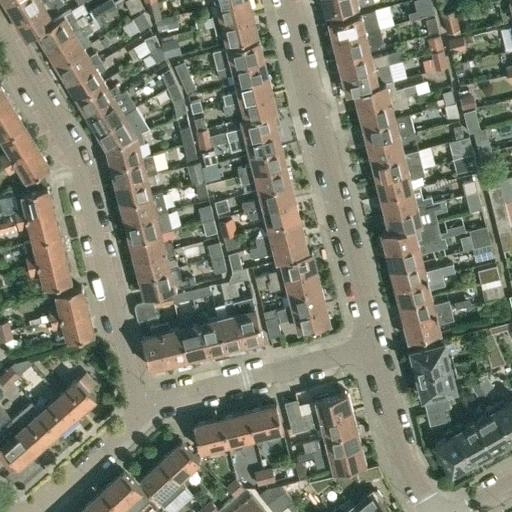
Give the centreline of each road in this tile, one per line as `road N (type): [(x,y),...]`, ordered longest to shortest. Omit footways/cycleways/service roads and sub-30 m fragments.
road 1 (residential): [(139,409),(76,158),(0,32)]
road 2 (residential): [(372,347),(286,0)]
road 3 (residential): [(139,409),(372,347)]
road 4 (residential): [(432,511),(406,471),(372,347)]
road 5 (residential): [(31,511),(139,409)]
